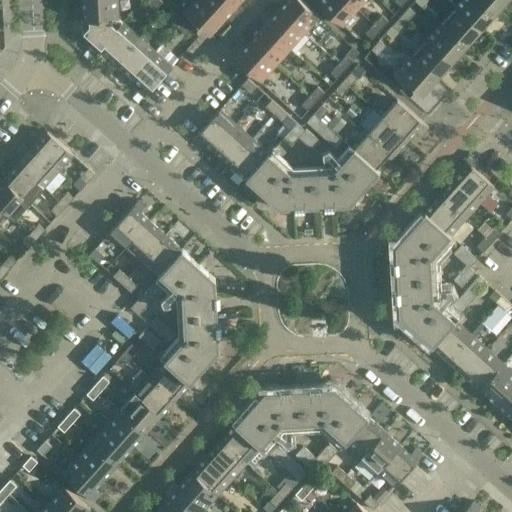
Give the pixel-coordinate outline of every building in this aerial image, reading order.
[(117,0),(82,0),(84,21),(89,20),(119,18),(117,0)] [(151,14),(162,1),(160,0),(147,0),(142,6),(151,14)] [(224,19),(203,0),(194,0),(183,12),(209,35),(224,19)] [(239,3),(235,0),(203,0),(224,19),(239,3)] [(319,16),(301,0),(287,0),(279,9),(304,33),(319,16)] [(357,8),(347,0),(317,0),(316,2),(342,25),(357,8)] [(364,0),(347,0),(357,8),(364,0)] [(495,14),(479,0),(460,0),(454,7),(480,30),(495,14)] [(506,0),(479,0),(495,14),(506,0)] [(415,13),(409,7),(400,16),(407,22),(415,13)] [(480,30),(454,7),(440,23),(466,46),(480,30)] [(304,33),(279,9),(264,26),(290,49),(304,33)] [(186,35),(192,28),(174,12),(168,19),(186,35)] [(380,30),(388,20),(382,15),(374,24),(380,30)] [(399,30),(407,22),(400,16),(393,24),(399,30)] [(89,20),(89,25),(83,32),(94,42),(88,49),(95,55),(101,49),(100,48),(123,22),(119,18),(89,20)] [(100,48),(101,49),(116,62),(139,36),(123,22),(100,48)] [(466,46),(440,23),(426,39),(451,62),(466,46)] [(380,30),(374,24),(366,33),(372,39),(380,30)] [(290,49),(264,26),(250,42),(276,65),(290,49)] [(139,36),(116,62),(132,77),(156,51),(139,36)] [(451,62),(426,39),(411,55),(437,78),(451,62)] [(379,40),(371,49),(378,55),(386,45),(379,40)] [(276,65),(250,42),(235,58),(261,81),(276,65)] [(156,51),(132,77),(142,85),(137,90),(144,97),(172,66),(156,51)] [(345,69),(353,60),(347,54),(338,63),(345,69)] [(437,78),(411,55),(396,72),(422,95),(437,78)] [(345,69),(338,63),(330,72),(337,78),(345,69)] [(357,77),(351,71),(342,80),(349,86),(357,77)] [(251,93),(257,86),(248,78),(242,84),(251,93)] [(349,86),(342,80),(335,89),(341,95),(349,86)] [(316,101),(324,92),(318,86),(310,95),(316,101)] [(316,101),(310,95),(301,104),(308,110),(316,101)] [(280,107),(271,99),(266,105),(275,113),(280,107)] [(397,99),(382,116),(408,139),(417,129),(422,134),(428,127),(397,99)] [(329,109),(322,103),(313,113),(320,119),(329,109)] [(296,122),(280,107),(275,113),(291,128),(291,127),(296,122)] [(220,108),(192,140),(199,146),(204,141),(214,149),(237,123),(220,108)] [(313,126),(320,119),(313,113),(307,121),(313,126)] [(382,116),(368,132),(394,155),(408,139),(382,116)] [(318,131),(325,123),(320,119),(313,126),(318,131)] [(300,135),(305,130),(296,122),(291,127),(300,135)] [(237,123),(214,149),(230,164),(253,138),(237,123)] [(323,135),(330,127),(325,123),(318,131),(323,135)] [(300,135),(291,127),(291,128),(287,132),(295,140),(299,136),(300,135)] [(328,139),(335,132),(330,127),(323,135),(328,139)] [(304,141),(311,132),(306,128),(305,130),(300,135),(299,136),(304,141)] [(73,154),(47,131),(32,147),(58,170),(73,154)] [(295,140),(287,132),(283,137),(291,145),(295,140)] [(309,145),(316,137),(311,132),(304,141),(309,145)] [(333,144),(340,136),(335,132),(328,139),(333,144)] [(368,132),(353,148),(379,171),(394,155),(368,132)] [(346,142),(340,136),(333,144),(339,150),(346,142)] [(321,141),(316,137),(309,145),(313,150),(321,141)] [(253,138),(230,164),(246,178),(269,152),(253,138)] [(58,170),(32,147),(18,163),(44,187),(58,170)] [(291,173),(269,152),(246,178),(279,208),(350,204),(379,171),(353,148),(333,170),(291,173)] [(494,186),(463,158),(457,165),(462,170),(453,179),(479,202),(494,186)] [(44,187),(18,163),(3,180),(29,203),(44,187)] [(95,173),(88,168),(80,177),(87,183),(95,173)] [(479,202),(453,179),(439,195),(465,218),(479,202)] [(29,203),(3,180),(0,183),(0,205),(15,219),(29,203)] [(66,206),(74,197),(67,191),(59,200),(66,206)] [(465,218),(439,195),(425,211),(450,234),(465,218)] [(138,199),(110,231),(127,246),(150,220),(140,211),(145,206),(138,199)] [(66,206),(59,200),(51,209),(57,215),(66,206)] [(15,219),(0,205),(0,223),(8,214),(14,219),(15,219)] [(399,315),(432,345),(455,319),(432,299),(430,257),(450,234),(425,211),(395,244),(399,315)] [(166,234),(150,220),(127,246),(143,260),(166,234)] [(37,238),(45,229),(38,223),(30,232),(37,238)] [(491,242),(499,233),(493,227),(484,236),(491,242)] [(37,238),(30,232),(22,242),(28,247),(37,238)] [(166,234),(143,260),(159,275),(182,248),(166,234)] [(483,251),(491,242),(484,236),(476,245),(483,251)] [(458,257),(466,249),(460,244),(453,252),(458,257)] [(89,254),(98,262),(104,256),(95,247),(89,254)] [(215,278),(182,248),(159,275),(181,294),(184,337),(164,359),(189,383),(219,349),(215,278)] [(463,262),(471,253),(466,249),(458,257),(463,262)] [(469,266),(477,258),(471,253),(463,262),(466,264),(469,266)] [(8,270),(16,261),(9,256),(1,264),(8,270)] [(475,271),(469,266),(466,264),(462,269),(470,276),(475,271)] [(122,283),(128,277),(119,269),(113,275),(122,283)] [(470,276),(462,269),(457,274),(466,282),(470,276)] [(466,282),(457,274),(453,279),(461,286),(466,282)] [(488,283),(478,275),(474,280),(483,288),(488,283)] [(122,283),(131,291),(137,285),(128,277),(122,283)] [(483,288),(474,280),(469,285),(478,293),(483,288)] [(130,307),(139,315),(161,290),(153,282),(138,298),(130,307)] [(478,293),(469,285),(465,289),(474,298),(478,293)] [(474,298),(465,289),(461,294),(470,303),(474,298)] [(504,297),(495,289),(489,295),(499,303),(504,297)] [(470,303),(461,294),(456,299),(465,307),(470,303)] [(511,306),(511,304),(504,297),(499,303),(508,311),(511,306)] [(465,307),(456,299),(452,304),(461,312),(465,307)] [(156,316),(148,324),(168,342),(176,334),(156,316)] [(455,319),(432,345),(448,360),(471,334),(455,319)] [(146,327),(138,336),(153,349),(161,341),(146,327)] [(471,334),(448,360),(464,374),(487,348),(471,334)] [(138,349),(132,343),(123,352),(130,358),(138,349)] [(487,348),(464,374),(473,382),(468,387),(475,394),(480,388),(503,363),(487,348)] [(130,358),(123,352),(115,361),(122,367),(130,358)] [(164,359),(149,375),(175,399),(189,383),(164,359)] [(511,370),(503,363),(480,388),(496,403),(511,385),(511,370)] [(109,381),(103,375),(95,384),(101,390),(109,381)] [(149,375),(135,391),(160,415),(175,399),(149,375)] [(101,390),(95,384),(86,393),(93,399),(101,390)] [(511,385),(496,403),(511,416),(511,385)] [(264,390),(234,424),(261,446),(281,424),(323,422),(345,442),(369,416),(335,386),(264,390)] [(135,391),(120,408),(146,431),(160,415),(135,391)] [(80,413),(74,407),(66,417),(72,422),(80,413)] [(120,408),(106,424),(132,447),(146,431),(120,408)] [(384,430),(369,416),(345,442),(361,456),(384,430)] [(72,422),(66,417),(58,426),(64,431),(72,422)] [(106,424),(91,440),(117,463),(132,447),(106,424)] [(261,446),(234,424),(220,439),(246,462),(261,446)] [(384,430),(361,456),(377,471),(400,445),(384,430)] [(246,462),(220,439),(206,455),(232,479),(246,462)] [(51,446),(45,440),(36,449),(43,455),(51,446)] [(117,463),(91,440),(77,456),(103,479),(117,463)] [(329,442),(325,447),(333,454),(337,450),(329,442)] [(275,457),(282,449),(277,445),(270,453),(275,457)] [(301,458),(308,449),(303,445),(296,453),(301,458)] [(410,453),(400,445),(377,471),(394,485),(422,454),(415,448),(410,453)] [(333,454),(325,447),(320,452),(329,459),(333,454)] [(280,462),(287,454),(282,449),(275,457),(280,462)] [(306,462),(313,454),(308,449),(301,458),(306,462)] [(329,459),(320,452),(316,457),(315,457),(318,459),(324,465),(329,459)] [(285,466),(292,458),(287,454),(280,462),(285,466)] [(311,467),(318,459),(315,457),(316,457),(313,454),(306,462),(311,467)] [(232,479),(206,455),(191,471),(217,495),(232,479)] [(31,456),(22,465),(29,471),(37,461),(31,456)] [(77,456),(62,472),(93,500),(100,493),(94,488),(103,479),(77,456)] [(290,471),(297,463),(292,458),(285,466),(290,471)] [(295,475),(302,467),(297,463),(290,471),(295,475)] [(338,465),(332,472),(340,480),(347,473),(338,465)] [(300,480),(307,471),(302,467),(295,475),(300,480)] [(217,495),(191,471),(177,487),(203,511),(217,495)] [(356,481),(347,473),(340,480),(350,488),(356,481)] [(318,481),(311,476),(303,485),(310,491),(318,481)] [(16,485),(10,479),(1,488),(8,494),(16,485)] [(284,497),(293,487),(286,481),(278,491),(284,497)] [(310,491),(303,485),(295,494),(302,500),(310,491)] [(64,486),(49,502),(60,511),(87,511),(90,509),(64,486)] [(201,511),(203,511),(177,487),(163,504),(172,511),(201,511)] [(8,494),(1,488),(0,489),(0,497),(3,500),(8,494)] [(276,505),(284,497),(278,491),(270,499),(276,505)] [(373,509),(379,502),(369,494),(364,501),(373,509)] [(473,500),(462,511),(475,511),(480,507),(473,500)] [(60,511),(49,502),(40,511),(60,511)] [(366,511),(356,502),(347,511),(366,511)]
